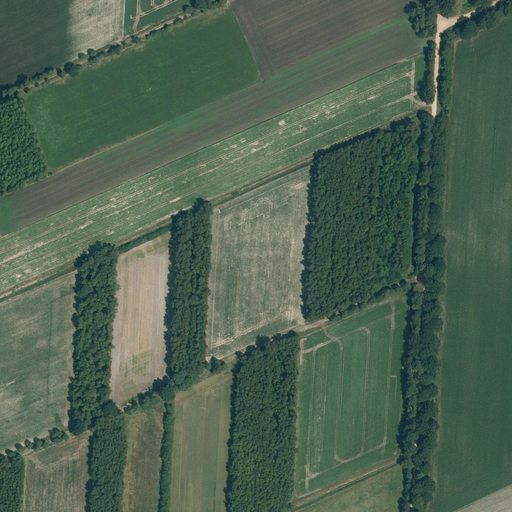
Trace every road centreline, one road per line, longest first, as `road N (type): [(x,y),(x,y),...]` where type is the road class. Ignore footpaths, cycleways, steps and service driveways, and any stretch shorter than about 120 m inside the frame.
road 1 (track): [(440,0),(412,511)]
road 2 (track): [(0,463),(425,276)]
road 3 (track): [(221,0),(0,99)]
